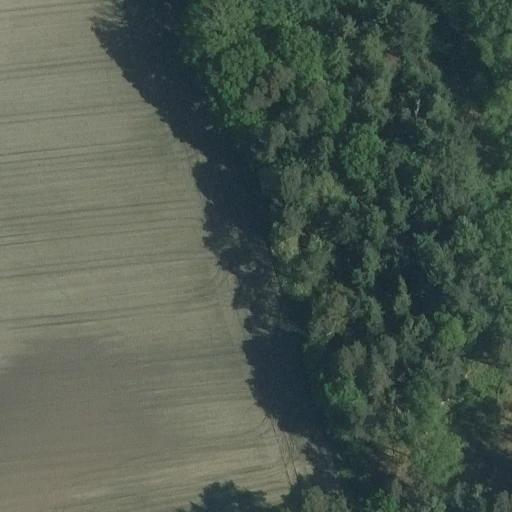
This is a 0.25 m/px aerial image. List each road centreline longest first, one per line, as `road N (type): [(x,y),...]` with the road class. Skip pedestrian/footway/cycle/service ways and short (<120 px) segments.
road 1 (track): [(210,0),(375,511)]
road 2 (track): [(511,283),(415,0)]
